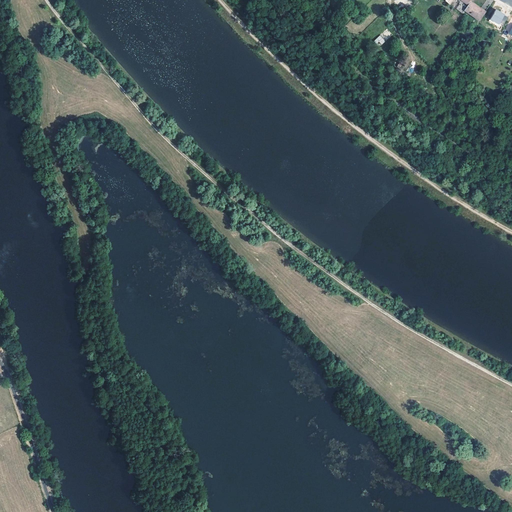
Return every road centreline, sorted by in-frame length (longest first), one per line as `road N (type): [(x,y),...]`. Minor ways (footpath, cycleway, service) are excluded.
road 1 (track): [(511,383),(399,321),(237,201),(153,124),(46,0)]
road 2 (track): [(511,231),(352,125),(220,0)]
